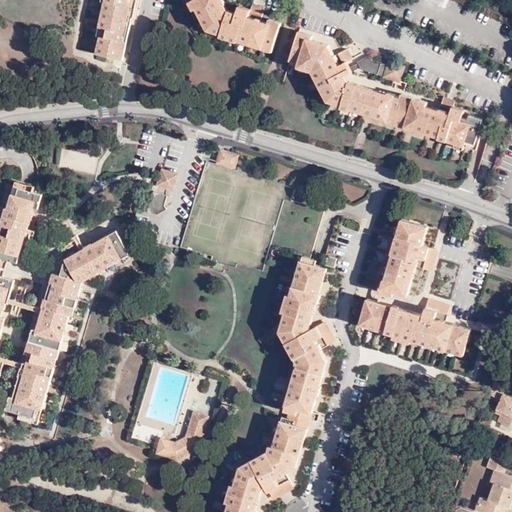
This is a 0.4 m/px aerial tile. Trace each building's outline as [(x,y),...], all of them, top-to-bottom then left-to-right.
[(121,60),(132,9),(126,7),(127,0),(98,0),(98,2),(102,2),(94,37),(99,37),(95,54),(121,60)] [(267,22),(261,19),(249,15),(251,8),(240,4),(237,12),(227,8),(225,4),(226,1),(225,0),(192,0),(189,2),(194,11),(197,9),(207,30),(218,32),(218,35),(240,41),(240,40),(262,46),(261,48),(272,51),(280,22),(269,18),(267,22)] [(249,15),(261,19),(263,9),(252,5),(251,8),(249,15)] [(312,34),(298,30),(289,58),(296,60),(296,64),(310,68),(328,99),(342,104),(341,106),(351,109),(352,107),(386,117),(397,95),(395,93),(389,92),(387,93),(350,82),(340,63),(333,53),(327,43),(311,38),(312,34)] [(347,45),(333,53),(340,63),(352,56),(347,45)] [(358,60),(360,65),(362,68),(377,73),(380,62),(373,59),(368,53),(357,59),(358,60)] [(350,65),(353,69),(360,65),(358,60),(350,65)] [(388,64),(386,74),(399,78),(403,64),(389,60),(388,64)] [(380,62),(377,73),(385,75),(386,74),(388,64),(380,62)] [(397,95),(386,117),(386,119),(404,126),(405,122),(456,139),(455,142),(465,146),(465,142),(475,146),(483,119),(470,114),(470,117),(452,111),(441,108),(426,104),(426,100),(402,93),(401,97),(397,95)] [(452,111),(455,101),(444,97),(441,108),(452,111)] [(215,161),(231,166),(234,157),(219,152),(215,161)] [(171,188),(176,175),(162,170),(157,184),(171,188)] [(12,183),(10,188),(28,194),(30,189),(12,183)] [(0,262),(6,264),(13,266),(30,211),(35,212),(40,198),(28,194),(10,188),(3,206),(8,207),(6,212),(2,211),(0,216),(0,262)] [(162,205),(165,194),(153,191),(146,214),(154,216),(165,211),(162,205)] [(427,225),(401,217),(391,250),(393,250),(386,274),(384,273),(379,291),(393,296),(395,288),(407,292),(415,264),(429,268),(434,247),(421,243),(427,225)] [(62,281),(84,283),(99,274),(98,272),(129,256),(116,232),(94,244),(93,243),(82,249),(83,252),(66,261),(59,279),(53,277),(50,285),(62,281)] [(303,261),(316,265),(317,259),(304,256),(303,261)] [(332,266),(335,258),(327,256),(325,263),(332,266)] [(292,405),(314,411),(318,395),(320,396),(322,386),(320,386),(328,359),(322,349),(333,338),(324,320),(310,328),(317,303),(319,304),(322,293),(320,292),(328,267),(319,264),(317,265),(316,265),(303,261),(292,295),(289,294),(283,311),(288,312),(281,332),(299,365),(287,404),(292,405)] [(0,300),(9,298),(13,284),(1,281),(0,280),(0,300)] [(82,285),(84,283),(62,281),(50,285),(46,298),(63,291),(80,291),(82,285)] [(73,317),(80,291),(63,291),(46,298),(43,298),(39,310),(43,311),(37,332),(33,331),(25,356),(27,357),(25,365),(21,364),(16,380),(19,380),(13,399),(9,398),(6,411),(35,419),(38,411),(41,412),(70,316),(73,317)] [(411,337),(462,353),(469,326),(445,319),(449,306),(427,299),(423,313),(398,305),(399,303),(393,301),(392,304),(367,297),(359,322),(394,333),(393,335),(410,341),(411,337)] [(0,300),(0,310),(6,309),(9,298),(0,300)] [(208,371),(198,407),(216,411),(225,376),(208,371)] [(309,426),(314,411),(292,405),(287,420),(309,426)] [(199,446),(205,428),(208,416),(194,411),(186,435),(175,442),(161,438),(159,445),(157,452),(177,459),(199,446)] [(298,465),(309,426),(287,420),(283,419),(275,444),(271,444),(270,451),(242,466),(237,484),(233,483),(227,503),(231,503),(228,511),(258,511),(259,509),(256,508),(263,486),(267,485),(273,496),(294,484),(287,472),(298,465)] [(481,509),(487,511),(509,511),(511,507),(511,473),(509,473),(511,463),(511,459),(496,455),(492,467),(501,470),(496,482),(500,483),(493,498),(485,496),(481,509)]
